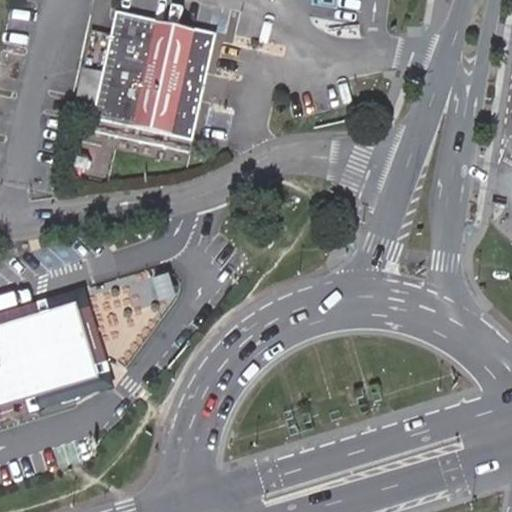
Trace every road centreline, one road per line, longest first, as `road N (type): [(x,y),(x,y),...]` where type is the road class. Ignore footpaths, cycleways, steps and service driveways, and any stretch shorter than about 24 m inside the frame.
road 1 (unclassified): [(0,227),(194,198),(265,165),(308,156),(401,182)]
road 2 (secondary): [(473,342),(446,262),(495,0)]
road 3 (primary): [(511,405),(189,502)]
road 4 (primary): [(298,316),(248,346),(211,390),(191,444),(189,502)]
road 5 (primary): [(308,511),(511,453)]
road 6 (secondary): [(462,0),(401,182)]
road 7 (primary): [(473,342),(434,318),(389,305),(298,316)]
road 8 (secondary): [(401,182),(359,270),(298,316)]
